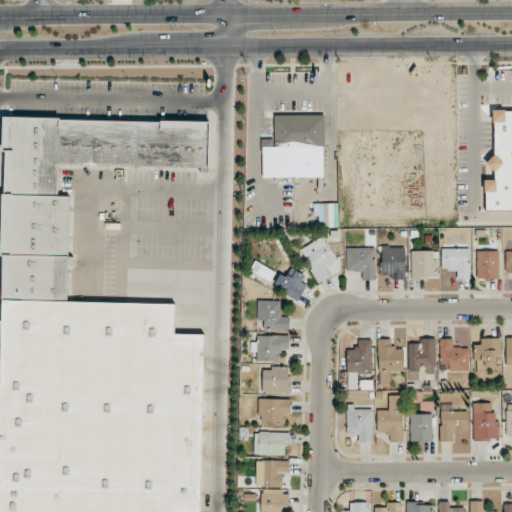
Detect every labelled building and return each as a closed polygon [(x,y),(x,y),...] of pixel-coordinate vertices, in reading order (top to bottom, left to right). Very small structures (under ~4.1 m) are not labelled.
[(511,210),(511,109),(493,109),(493,179),(485,179),(486,211),(511,210)] [(262,177),(325,177),(325,114),(273,114),(273,137),(262,137),(262,177)] [(4,116),(2,150),(6,150),(5,193),(58,194),(59,162),(61,118),(4,116)] [(59,162),(200,167),(200,171),(209,172),(210,123),(61,118),(59,162)] [(5,193),(3,254),(6,254),(69,256),(70,195),(58,194),(5,193)] [(314,204),(314,216),(319,216),(319,227),(338,227),(338,203),(314,204)] [(331,276),(327,267),(337,262),(324,236),(300,249),(318,283),(331,276)] [(390,280),(405,279),(405,246),(381,246),(382,274),(390,274),(390,280)] [(346,248),(347,271),(362,271),(362,280),(376,280),(375,248),(346,248)] [(469,249),(441,248),(441,269),(456,269),(456,278),(469,279),(469,249)] [(434,250),(412,251),(412,278),(434,277),(434,250)] [(498,251),(476,251),(477,280),(499,279),(498,251)] [(6,254),(5,302),(68,303),(68,264),(74,264),(74,256),(69,256),(6,254)] [(281,274),(274,286),(298,300),(309,281),(290,270),(286,277),(281,274)] [(264,330),(289,330),(288,317),(281,317),(281,300),(257,301),(257,321),(263,321),(264,330)] [(0,511),(0,302),(5,302),(68,303),(169,306),(168,335),(200,336),(195,511),(0,511)] [(255,361),(278,361),(279,350),(289,350),(289,336),(256,335),(255,361)] [(409,369),(427,369),(427,373),(436,373),(435,338),(419,339),(420,343),(408,343),(409,369)] [(500,338),(476,338),(476,374),(485,374),(485,366),(500,366),(500,338)] [(372,374),(371,339),(359,339),(359,348),(347,348),(348,390),(357,389),(357,374),(372,374)] [(379,386),(391,386),(390,372),(404,371),(403,347),(391,347),(391,339),(378,339),(379,386)] [(453,339),(440,339),(440,364),(449,364),(449,371),(469,371),(468,347),(453,347),(453,339)] [(262,371),(263,393),(290,392),(289,366),(271,367),(271,370),(262,371)] [(377,410),(377,433),(390,434),(389,442),(402,442),(403,396),(389,395),(388,410),(377,410)] [(291,399),(260,399),(259,424),(285,424),(285,413),(290,413),(291,399)] [(491,403),(473,403),(474,440),(500,440),(499,420),(496,420),(496,413),(491,413),(491,403)] [(469,411),(453,411),(453,404),(441,404),(440,441),(453,442),(454,436),(468,436),(469,411)] [(358,442),(372,442),(373,408),(347,407),(347,435),(358,435),(358,442)] [(432,442),(433,414),(411,414),(410,441),(432,442)] [(290,432),(259,431),(259,454),(285,455),(285,444),(290,444),(290,432)] [(256,486),(283,486),(283,472),(289,472),(289,461),(256,460),(256,486)] [(260,511),(288,511),(289,494),(261,493),(260,511)] [(484,501),(471,501),(470,511),(498,511),(498,510),(484,511),(484,501)] [(342,511),(341,511),(367,511),(368,502),(350,503),(350,511),(342,511)] [(374,511),(402,511),(403,502),(386,502),(386,508),(375,507),(374,511)] [(464,511),(465,508),(450,508),(450,502),(439,502),(438,511),(464,511)] [(432,511),(433,504),(407,503),(406,511),(432,511)]
